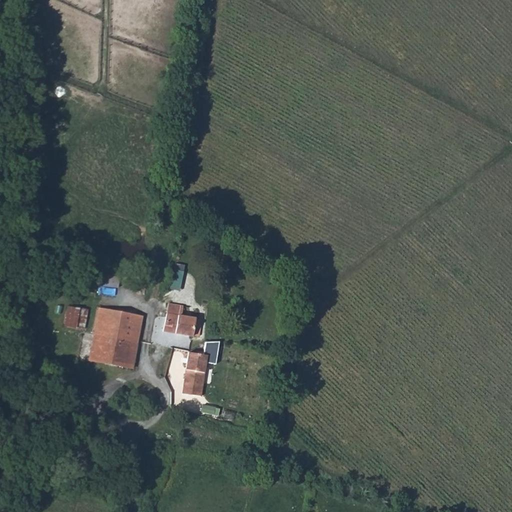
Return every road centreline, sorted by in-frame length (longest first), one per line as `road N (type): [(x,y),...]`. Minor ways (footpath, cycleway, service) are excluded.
road 1 (track): [(511,149),(329,287),(170,195)]
road 2 (track): [(147,341),(204,0)]
road 3 (track): [(154,416),(169,428),(254,448),(416,511)]
road 4 (unclassified): [(0,397),(138,426)]
